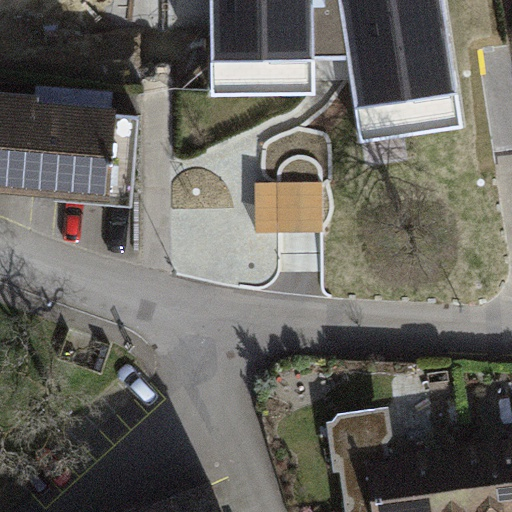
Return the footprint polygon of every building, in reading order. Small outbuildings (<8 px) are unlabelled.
[(175,0),(182,62),(415,37),(411,0),(175,0)] [(92,95),(0,93),(0,186),(91,188),(92,95)] [(367,197),(490,178),(479,101),(355,120),(367,197)] [(511,511),(511,432),(358,442),(362,511),(511,511)] [(212,511),(194,471),(103,511),(212,511)]
